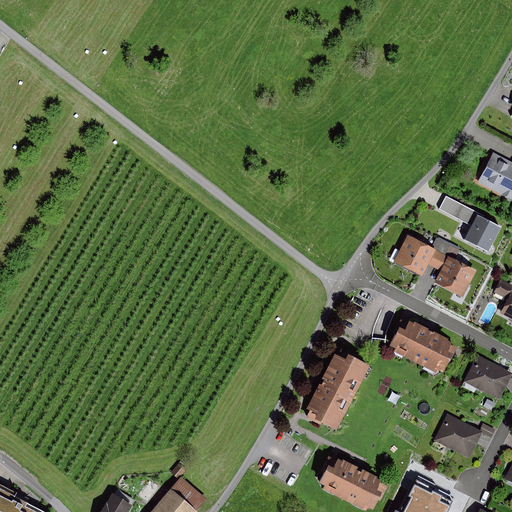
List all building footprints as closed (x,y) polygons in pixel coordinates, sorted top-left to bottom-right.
[(511,165),(511,166),(493,155),(479,181),(510,198),(511,194),(511,165)] [(479,219),(481,215),(445,197),(438,210),(471,226),(464,239),(486,250),(497,228),(479,219)] [(435,250),(406,235),(392,261),(421,277),(427,265),(435,250)] [(447,256),(435,250),(427,265),(440,271),(447,256)] [(475,270),(447,256),(440,271),(434,283),(462,297),(475,270)] [(511,287),(511,285),(499,279),(492,293),(505,301),(499,313),(511,319),(511,289),(511,287)] [(406,324),(400,321),(387,346),(392,349),(391,351),(434,373),(435,370),(441,373),(447,361),(448,362),(455,348),(448,345),(449,342),(445,340),(446,339),(433,332),(432,334),(425,330),(425,329),(413,322),(412,324),(407,322),(406,324)] [(320,423),(334,430),(368,365),(354,358),(355,356),(340,348),(336,356),(332,354),(320,379),(322,380),(319,385),(317,384),(304,409),(308,411),(305,417),(319,424),(320,423)] [(511,376),(476,358),(464,382),(499,400),(507,384),(511,376)] [(487,400),(484,407),(491,410),(494,404),(487,400)] [(481,433),(447,416),(435,441),(468,458),(477,440),(481,433)] [(483,423),(479,431),(491,437),(494,429),(483,423)] [(335,461),(328,457),(320,472),(323,473),(317,484),(322,486),(320,490),(363,511),(365,508),(371,511),(376,500),(379,501),(386,486),(378,482),(379,481),(374,479),(375,477),(360,469),(359,472),(355,470),(356,468),(341,460),(340,461),(336,459),(335,461)] [(511,461),(503,479),(511,483),(511,461)] [(178,462),(170,472),(177,479),(186,469),(178,462)] [(393,506),(390,511),(447,511),(455,496),(437,487),(439,484),(416,472),(398,508),(393,506)] [(180,477),(149,511),(194,511),(206,499),(180,477)] [(0,511),(42,511),(13,497),(15,493),(0,485),(0,511)] [(115,489),(99,511),(127,511),(134,501),(115,489)]
